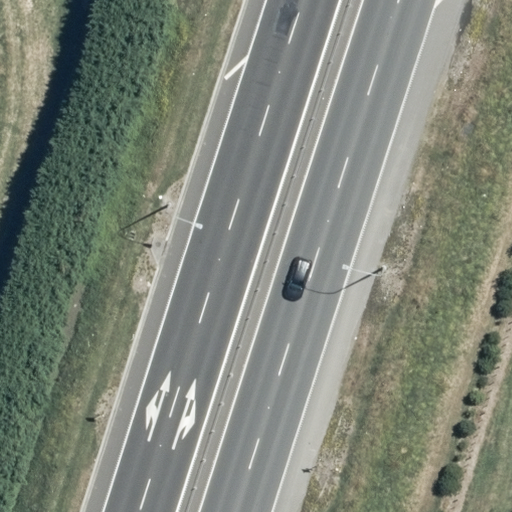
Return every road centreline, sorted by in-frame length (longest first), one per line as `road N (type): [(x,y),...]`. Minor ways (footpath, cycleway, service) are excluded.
road 1 (trunk): [(133,511),(298,0)]
road 2 (trunk): [(392,0),(238,511)]
